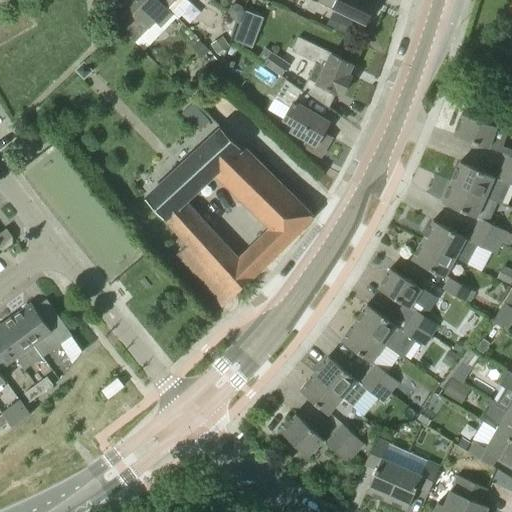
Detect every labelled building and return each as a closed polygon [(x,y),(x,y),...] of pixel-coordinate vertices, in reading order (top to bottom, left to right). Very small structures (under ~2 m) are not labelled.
[(173,14),(158,0),(120,0),(127,6),(114,21),(135,41),(155,21),(161,27),(173,15),(173,14)] [(187,0),(158,0),(173,14),(173,15),(177,19),(191,4),(187,0)] [(374,9),(372,8),(376,0),(313,0),(366,25),(368,22),(369,23),(373,15),(372,13),(374,9)] [(243,13),(243,8),(240,5),(236,3),(231,5),(229,9),(229,13),(232,17),(239,25),(243,13)] [(256,45),(268,15),(248,7),(236,37),(256,45)] [(229,46),(223,36),(211,44),(217,54),(229,46)] [(354,63),(312,43),(298,37),(292,51),(317,63),(309,79),(317,83),(342,96),(352,76),(348,74),(354,63)] [(199,40),(193,47),(202,57),(209,50),(199,40)] [(232,45),(229,54),(236,56),(239,48),(232,45)] [(289,64),(271,51),(264,62),(263,63),(281,76),(289,64)] [(85,62),(77,70),(85,79),(93,71),(85,62)] [(324,133),(330,122),(301,105),(307,94),(286,79),(275,98),(291,107),(284,119),(295,125),(291,131),(308,140),(304,147),(321,157),(332,138),(324,133)] [(189,119),(200,109),(194,103),(184,113),(189,119)] [(454,135),(508,155),(511,157),(511,150),(503,147),(511,121),(487,104),(481,121),(462,114),(454,135)] [(146,199),(180,235),(167,246),(223,307),(314,218),(223,128),(146,199)] [(503,167),(511,170),(511,157),(508,155),(503,167)] [(501,204),(510,184),(511,184),(511,170),(503,167),(498,179),(494,177),(460,162),(451,182),(485,197),(498,203),(497,203),(501,204)] [(498,203),(485,197),(451,182),(442,202),(480,220),(475,230),(501,243),(502,242),(510,246),(511,241),(511,233),(489,222),(497,203),(498,203)] [(496,254),(501,243),(475,230),(470,240),(433,220),(423,240),(456,258),(467,264),(478,245),(496,254)] [(446,278),(456,258),(423,240),(412,260),(446,278)] [(511,278),(511,269),(503,265),(497,278),(510,283),(511,278)] [(411,307),(422,289),(391,269),(378,288),(401,302),(395,311),(432,335),(439,325),(415,309),(414,309),(411,307)] [(469,303),(475,292),(450,278),(444,289),(469,303)] [(32,303),(13,316),(43,357),(73,334),(46,298),(35,307),(32,303)] [(507,330),(511,321),(511,308),(504,304),(494,322),(507,330)] [(425,346),(432,335),(395,311),(389,320),(367,305),(355,323),(385,344),(404,358),(416,340),(425,346)] [(25,370),(43,357),(13,316),(0,326),(0,335),(16,358),(25,370)] [(372,362),(385,344),(355,323),(342,341),(372,362)] [(16,358),(0,335),(0,370),(16,358)] [(490,343),(483,339),(477,349),(483,353),(490,343)] [(462,354),(468,344),(463,341),(456,342),(452,348),(462,354)] [(460,356),(449,349),(442,361),(452,368),(460,356)] [(357,381),(329,357),(315,373),(343,398),(357,381)] [(463,383),(475,362),(466,357),(452,376),(463,383)] [(399,382),(376,364),(368,374),(392,392),(399,382)] [(511,373),(507,371),(499,385),(511,392),(511,401),(506,411),(511,414),(511,373)] [(343,398),(315,373),(300,390),(329,415),(343,398)] [(392,392),(368,374),(361,384),(383,402),(392,392)] [(54,385),(48,377),(36,385),(42,394),(54,385)] [(124,386),(123,384),(122,384),(118,379),(118,378),(102,391),(109,398),(124,386)] [(461,405),(471,389),(452,378),(443,393),(461,405)] [(31,402),(42,394),(36,385),(25,393),(31,402)] [(12,428),(31,415),(20,399),(1,413),(2,415),(3,415),(9,423),(8,423),(12,428)] [(511,439),(511,414),(506,411),(492,402),(487,410),(502,419),(495,429),(511,439)] [(324,440),(297,414),(281,431),(308,457),(324,440)] [(3,415),(2,415),(0,416),(0,429),(8,423),(9,423),(3,415)] [(365,444),(343,424),(334,433),(356,453),(365,444)] [(511,464),(511,439),(495,429),(483,449),(474,443),(468,451),(492,466),(498,457),(511,464)] [(356,453),(334,433),(326,443),(348,463),(356,453)] [(387,500),(402,466),(384,458),(390,443),(377,438),(365,465),(377,470),(367,492),(387,500)] [(471,443),(462,438),(458,444),(467,449),(471,443)] [(429,492),(441,466),(428,460),(422,475),(402,466),(387,500),(408,509),(417,487),(429,492)] [(511,475),(500,469),(495,479),(511,487),(511,475)] [(487,489),(457,476),(450,490),(449,491),(443,504),(437,502),(433,511),(486,511),(489,507),(481,504),(487,489)]
